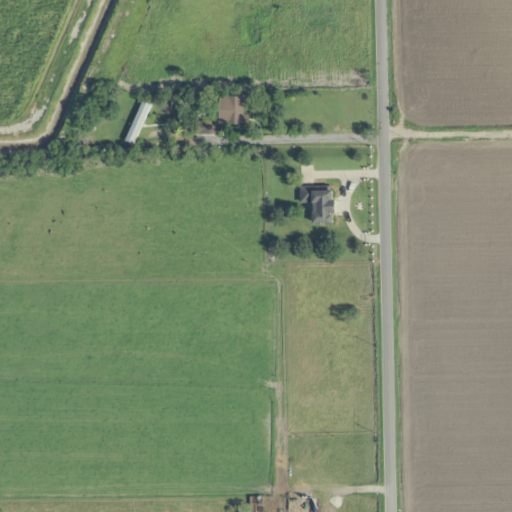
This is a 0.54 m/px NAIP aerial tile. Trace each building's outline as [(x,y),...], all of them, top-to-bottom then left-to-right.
[(244,123),(244,96),(219,96),(219,123),(244,123)] [(151,105),(143,101),(124,140),(132,144),(151,105)] [(196,133),(211,133),(211,121),(196,121),(196,133)] [(313,223),(334,223),(335,187),(299,187),(299,203),(313,203),(313,223)] [(312,511),(313,498),(278,498),(278,511),(312,511)]
